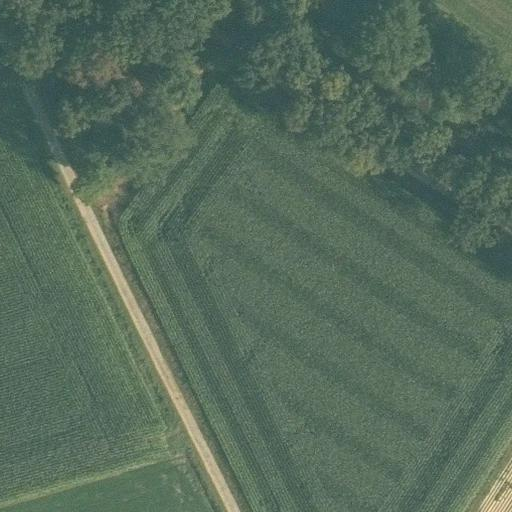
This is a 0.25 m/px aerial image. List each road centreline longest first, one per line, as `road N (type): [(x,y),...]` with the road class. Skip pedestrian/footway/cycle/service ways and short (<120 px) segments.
road 1 (track): [(0,37),(231,511)]
road 2 (track): [(511,227),(162,0)]
